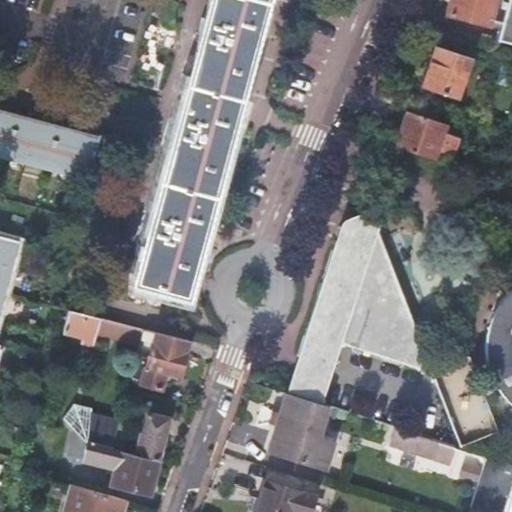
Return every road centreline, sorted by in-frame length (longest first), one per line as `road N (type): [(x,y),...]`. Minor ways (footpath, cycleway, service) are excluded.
road 1 (residential): [(262,263),(373,0)]
road 2 (residential): [(178,511),(233,355)]
